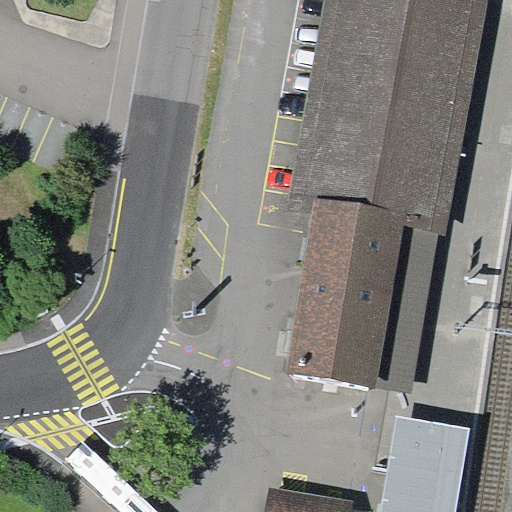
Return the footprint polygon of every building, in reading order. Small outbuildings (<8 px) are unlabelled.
[(402,227),(417,230),(456,0),(349,0),(317,193),(361,200),(405,208),(402,227)] [(361,200),(317,193),(292,343),(288,367),(330,375),(375,383),(402,227),(405,208),(361,200)] [(402,227),(375,383),(412,390),(440,234),(417,230),(402,227)] [(452,511),(466,428),(396,416),(381,504),(379,511),(452,511)] [(346,511),(347,508),(330,505),(287,498),(274,496),(271,511),(346,511)]
